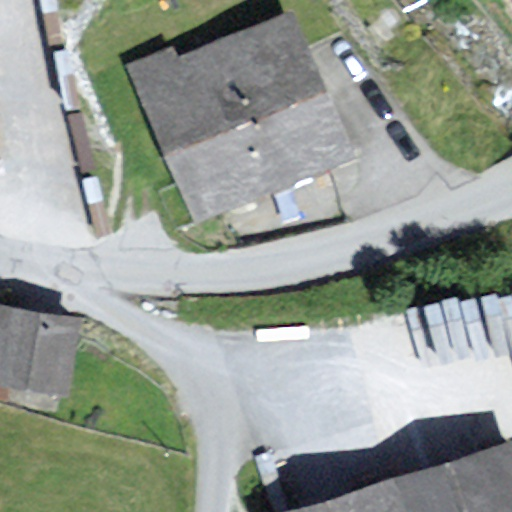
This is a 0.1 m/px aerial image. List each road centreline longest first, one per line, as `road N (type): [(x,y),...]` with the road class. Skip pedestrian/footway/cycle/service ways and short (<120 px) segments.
road 1 (unclassified): [(511,186),(418,226),(280,267),(61,273)]
road 2 (unclassified): [(61,273),(134,316),(189,370),(214,413),(211,511)]
